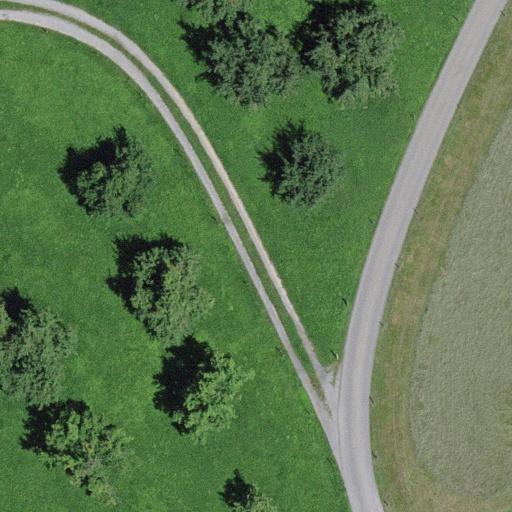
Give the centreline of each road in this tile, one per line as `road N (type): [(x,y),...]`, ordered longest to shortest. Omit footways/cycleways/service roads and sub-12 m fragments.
road 1 (track): [(0,12),(67,25),(143,65),(203,153),(317,394),(351,436)]
road 2 (unclassified): [(495,0),(369,301),(351,436),(368,511)]
